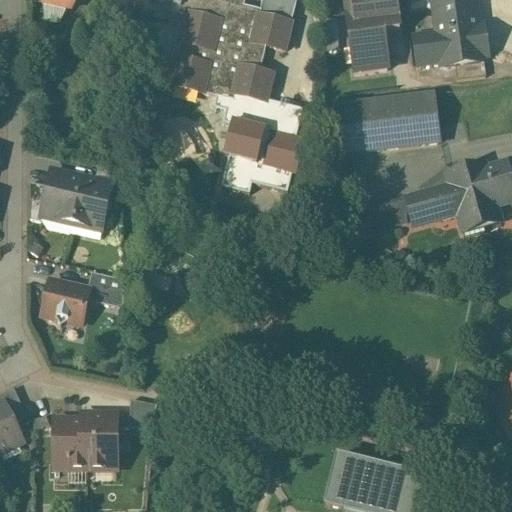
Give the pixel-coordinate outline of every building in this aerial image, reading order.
[(38,0),(39,4),(45,9),(50,8),(52,4),(58,6),(58,10),(62,13),(70,11),(75,0),(38,0)] [(235,2),(226,0),(138,0),(167,7),(165,15),(186,20),(169,89),(233,105),(234,99),(266,106),(272,79),(259,76),(265,50),(284,54),(296,3),(283,0),(264,0),(261,14),(234,7),(235,2)] [(343,0),(354,76),(388,72),(383,37),(399,35),(394,0),(343,0)] [(432,7),(436,38),(414,41),(418,69),(440,66),(441,70),(454,68),(482,64),(483,64),(482,60),(486,60),(482,28),(478,29),(474,1),(467,2),(432,7)] [(482,64),(454,68),(457,84),(484,80),(482,64)] [(431,100),(337,112),(343,159),(437,147),(431,100)] [(483,169),(446,179),(449,190),(457,217),(464,241),(484,235),(482,230),(499,224),(495,212),(511,207),(511,193),(504,167),(484,172),(483,169)] [(122,178),(96,172),(93,187),(93,188),(111,191),(110,193),(122,196),(122,178)] [(160,174),(148,179),(146,191),(155,199),(167,195),(169,183),(160,174)] [(93,187),(50,178),(47,191),(41,218),(42,219),(101,232),(104,220),(110,222),(110,202),(108,201),(110,193),(111,191),(93,188),(93,187)] [(47,191),(29,187),(29,224),(40,226),(42,219),(41,218),(47,191)] [(449,190),(405,203),(409,217),(413,230),(457,217),(449,190)] [(405,203),(366,214),(372,235),(407,226),(405,219),(409,217),(405,203)] [(236,214),(215,209),(212,220),(233,225),(236,214)] [(402,257),(396,255),(390,259),(388,266),(392,272),(399,273),(404,270),(406,263),(402,257)] [(122,285),(91,278),(87,294),(89,295),(86,305),(122,313),(122,285)] [(87,294),(49,286),(41,321),(55,324),(60,331),(67,327),(81,330),(86,305),(89,295),(87,294)] [(511,398),(497,404),(511,442),(511,398)] [(147,426),(146,406),(127,407),(128,427),(147,426)] [(8,417),(3,408),(2,408),(3,410),(0,411),(0,455),(20,446),(21,448),(22,447),(12,426),(8,417)] [(21,410),(8,417),(12,426),(26,420),(21,410)] [(115,419),(80,419),(80,425),(74,425),(74,429),(54,429),(54,467),(67,467),(67,474),(86,474),(86,465),(115,466),(115,419)] [(427,511),(434,485),(336,460),(324,509),(333,511),(427,511)]
